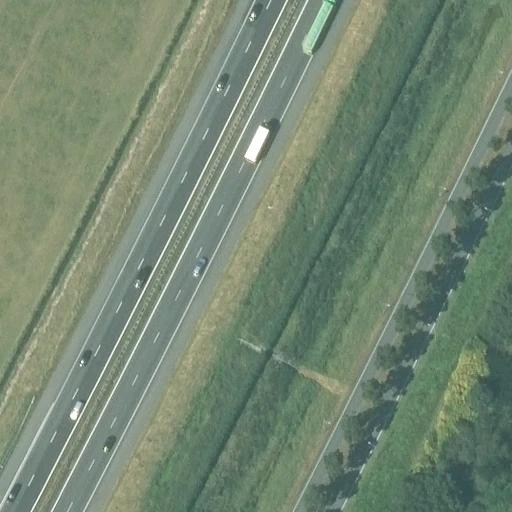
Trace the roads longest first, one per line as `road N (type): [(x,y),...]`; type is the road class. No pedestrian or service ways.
road 1 (motorway): [(68,511),(331,0)]
road 2 (motorway): [(268,0),(11,511)]
road 3 (secondary): [(511,83),(299,511)]
road 4 (secondary): [(332,511),(511,149)]
